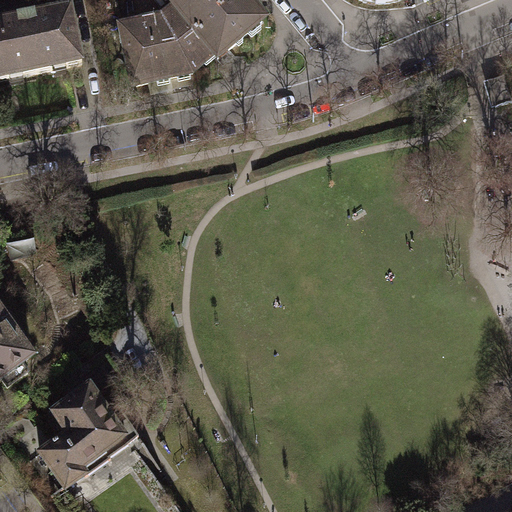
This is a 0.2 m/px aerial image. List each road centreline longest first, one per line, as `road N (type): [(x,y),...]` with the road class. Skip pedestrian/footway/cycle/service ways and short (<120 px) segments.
road 1 (residential): [(0,162),(233,116),(356,77)]
road 2 (residential): [(356,77),(511,12)]
